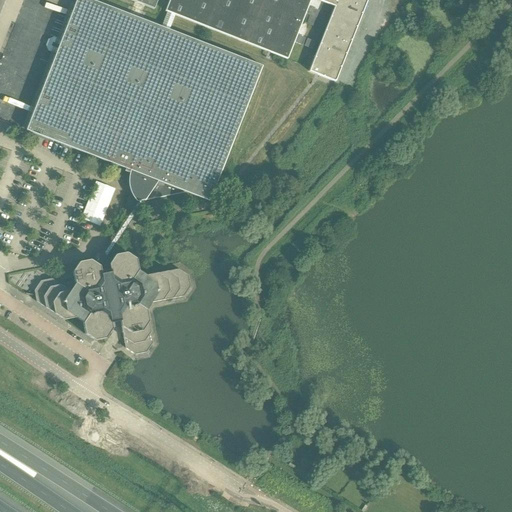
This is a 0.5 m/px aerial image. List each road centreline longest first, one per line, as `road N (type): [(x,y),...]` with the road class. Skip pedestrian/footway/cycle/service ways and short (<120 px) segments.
road 1 (unclassified): [(245,491),(0,336)]
road 2 (motorway): [(109,511),(0,445)]
